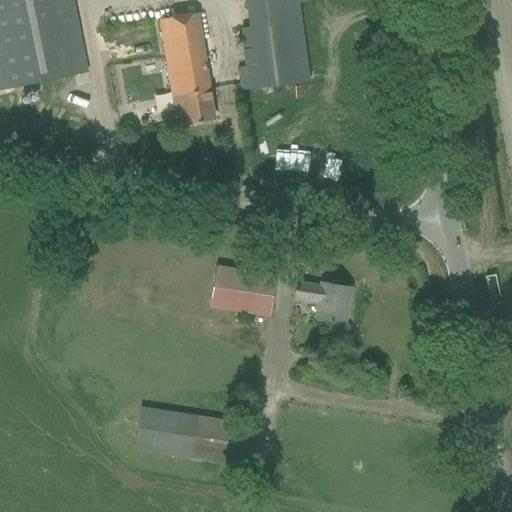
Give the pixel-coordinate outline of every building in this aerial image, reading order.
[(71,0),(0,0),(0,88),(86,72),(71,0)] [(237,68),(240,90),(309,81),(299,3),(309,2),(308,0),(246,0),(250,27),(241,28),(246,67),(237,68)] [(182,113),(184,125),(213,120),(196,15),(161,21),(176,114),(182,113)] [(160,56),(140,61),(143,72),(163,67),(160,56)] [(302,177),(340,178),(342,137),(304,135),(302,177)] [(276,169),(275,140),(255,140),(256,170),(276,169)] [(208,306),(269,316),(275,276),(214,267),(208,306)] [(315,317),(345,322),(350,288),(321,283),(320,286),(296,282),(293,299),(318,303),(315,317)] [(308,355),(306,368),(325,371),(327,358),(308,355)] [(133,449),(245,467),(252,425),(140,407),(133,449)]
